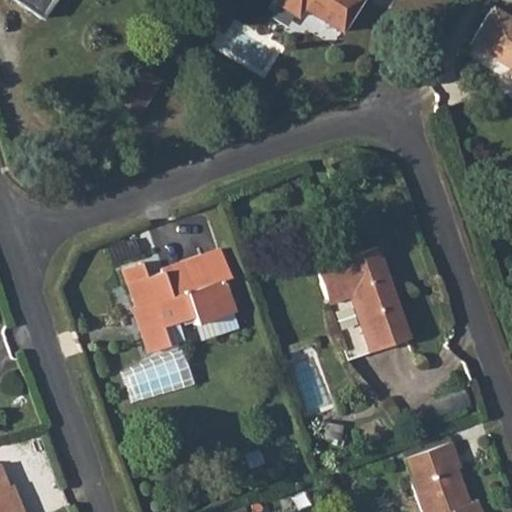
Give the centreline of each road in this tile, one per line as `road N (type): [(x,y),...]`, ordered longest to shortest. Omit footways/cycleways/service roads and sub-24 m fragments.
road 1 (residential): [(10,243),(356,124),(389,126),(416,146),(511,418)]
road 2 (residential): [(106,511),(10,243)]
